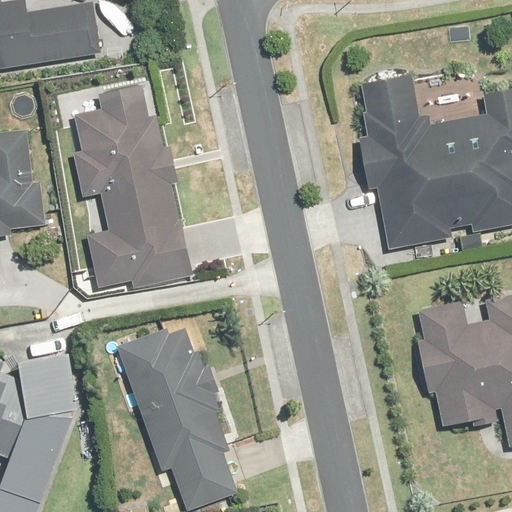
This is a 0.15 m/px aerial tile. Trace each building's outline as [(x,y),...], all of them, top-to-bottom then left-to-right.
[(0,7),(0,70),(98,56),(90,6),(30,15),(28,3),(0,7)] [(483,233),(511,226),(511,89),(485,94),(490,116),(424,129),(415,78),(355,90),(365,140),(362,141),(371,186),(376,185),(389,251),(456,238),(459,252),(486,246),(483,233)] [(92,233),(102,287),(133,281),(135,291),(193,279),(163,117),(150,120),(144,88),(102,96),(105,109),(78,114),(84,149),(76,150),(86,200),(105,197),(111,229),(92,233)] [(0,133),(0,241),(16,240),(15,230),(47,227),(43,183),(36,183),(30,130),(0,133)] [(445,428),(476,422),(478,429),(506,423),(511,449),(511,297),(489,302),(493,322),(471,327),(466,304),(421,314),(426,340),(421,341),(432,395),(437,394),(445,428)] [(195,358),(185,329),(123,348),(162,474),(173,470),(185,511),(238,495),(224,450),(233,447),(204,355),(195,358)] [(0,453),(14,458),(0,495),(0,511),(35,511),(79,409),(70,357),(16,366),(0,360),(0,453)]
